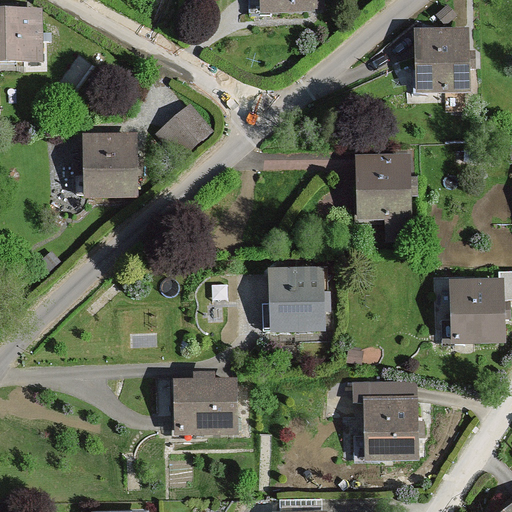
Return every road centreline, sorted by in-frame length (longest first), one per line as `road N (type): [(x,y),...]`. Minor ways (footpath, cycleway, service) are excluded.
road 1 (residential): [(271,116),(175,191),(0,365)]
road 2 (residential): [(66,0),(271,116)]
road 3 (residential): [(410,0),(271,116)]
road 4 (residential): [(511,393),(439,511)]
